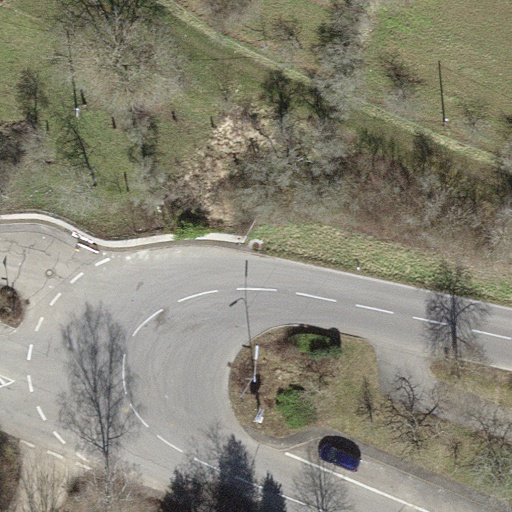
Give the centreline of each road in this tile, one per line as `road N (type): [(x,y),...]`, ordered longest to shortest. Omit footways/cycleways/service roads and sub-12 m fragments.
road 1 (tertiary): [(511,333),(282,279),(216,282),(150,316)]
road 2 (tertiary): [(134,381),(154,418),(215,465),(329,511)]
road 3 (residential): [(150,316),(71,267),(0,246)]
road 4 (tertiary): [(0,359),(32,371),(134,381)]
